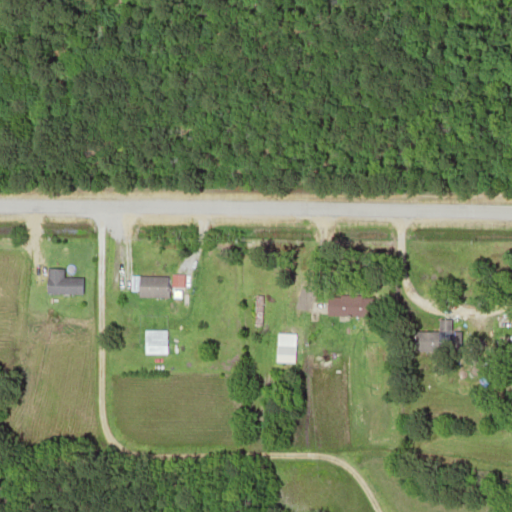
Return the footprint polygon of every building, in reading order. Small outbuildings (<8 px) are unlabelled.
[(47,275),(81,277),(80,294),(45,292),(47,275)] [(136,276),(166,275),(166,296),(136,296),(136,276)] [(252,294),(260,295),(258,325),(250,325),(252,294)] [(327,294),(371,297),(370,316),(326,314),(327,294)] [(413,331),(457,331),(457,350),(413,350),(413,331)] [(141,345),(164,345),(164,355),(141,355),(141,345)] [(274,345),(292,346),(292,361),(274,361),(274,345)] [(184,363),(194,363),(194,371),(184,371),(184,363)]
